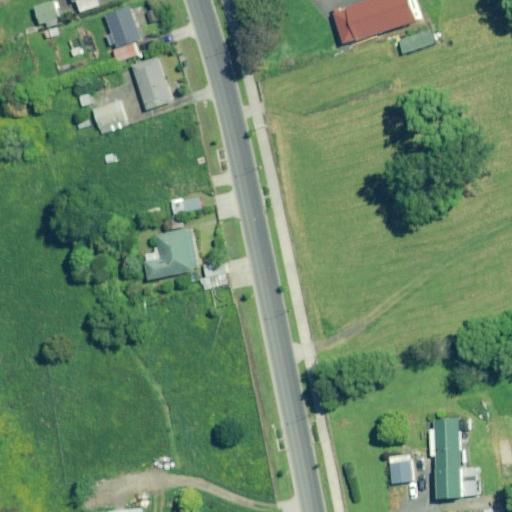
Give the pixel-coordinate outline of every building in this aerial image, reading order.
[(58,18),(52,0),(34,7),(40,24),(58,18)] [(72,0),(73,2),(77,1),(81,12),(102,4),(100,0),(72,0)] [(334,0),(327,2),(339,40),(415,17),(409,0),(334,0)] [(117,42),(119,47),(123,60),(139,55),(135,41),(142,39),(131,7),(108,15),(114,33),(108,36),(111,45),(117,42)] [(435,44),(431,31),(400,40),(404,53),(435,44)] [(173,102),(159,57),(134,65),(147,109),(173,102)] [(120,100),(93,109),(102,134),(129,124),(120,100)] [(88,116),(74,121),(78,131),(91,126),(88,116)] [(185,200),(182,182),(167,184),(172,216),(201,211),(199,198),(185,200)] [(159,204),(147,208),(150,217),(162,213),(159,204)] [(161,249),(143,253),(150,281),(200,268),(190,226),(157,234),(161,249)] [(210,290),(230,285),(227,274),(231,273),(227,259),(204,265),(207,276),(200,278),(204,292),(210,290)] [(438,457),(439,499),(478,498),(477,466),(463,467),(462,428),(468,428),(468,420),(438,420),(438,432),(431,432),(432,457),(438,457)] [(412,481),(410,455),(390,457),(392,483),(412,481)]
